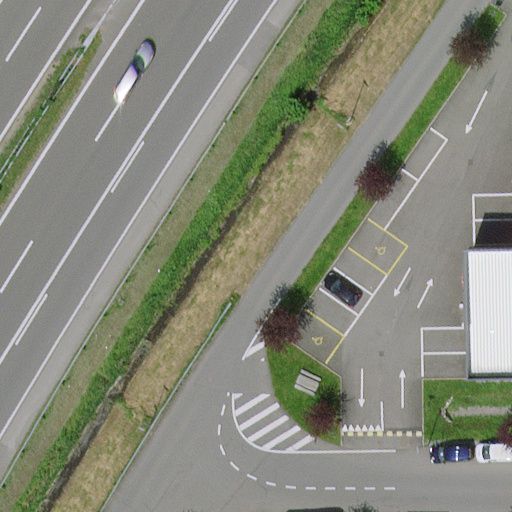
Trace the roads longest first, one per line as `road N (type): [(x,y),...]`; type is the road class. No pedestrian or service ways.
road 1 (unclassified): [(163,475),(299,223),(466,0)]
road 2 (motorway): [(0,296),(188,0)]
road 3 (unclassified): [(163,475),(511,480)]
